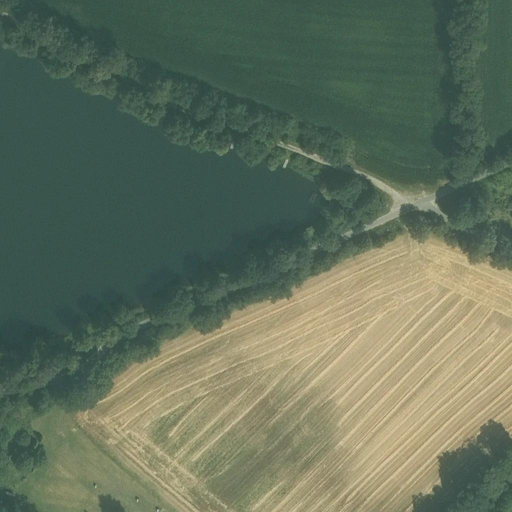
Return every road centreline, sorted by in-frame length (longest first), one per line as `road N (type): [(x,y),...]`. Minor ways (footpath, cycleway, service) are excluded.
road 1 (track): [(419,204),(196,111),(0,11)]
road 2 (residential): [(419,204),(112,339)]
road 3 (residential): [(112,339),(76,372),(0,393)]
